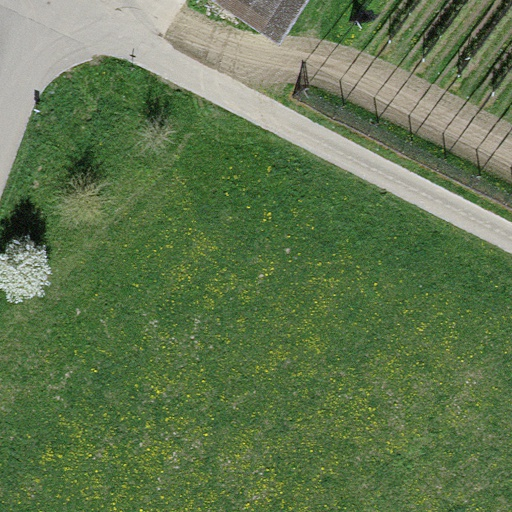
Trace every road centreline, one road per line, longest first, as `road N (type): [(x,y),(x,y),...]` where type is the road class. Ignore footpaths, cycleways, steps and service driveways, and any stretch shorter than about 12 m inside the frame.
road 1 (track): [(511,240),(48,3)]
road 2 (residential): [(48,3),(0,121)]
